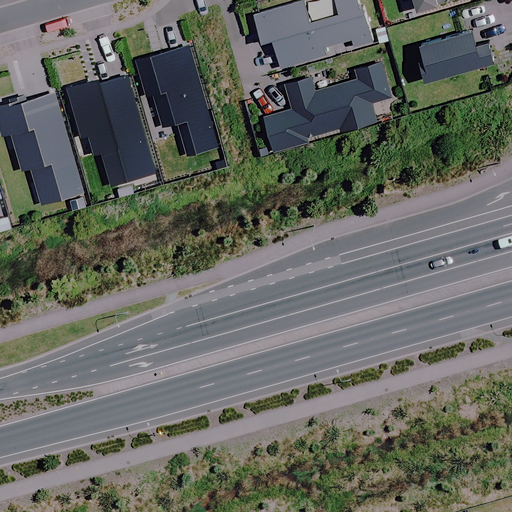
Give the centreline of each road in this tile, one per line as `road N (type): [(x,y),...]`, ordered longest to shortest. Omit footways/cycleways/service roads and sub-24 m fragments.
road 1 (secondary): [(511,302),(0,450)]
road 2 (secondary): [(0,381),(495,235)]
